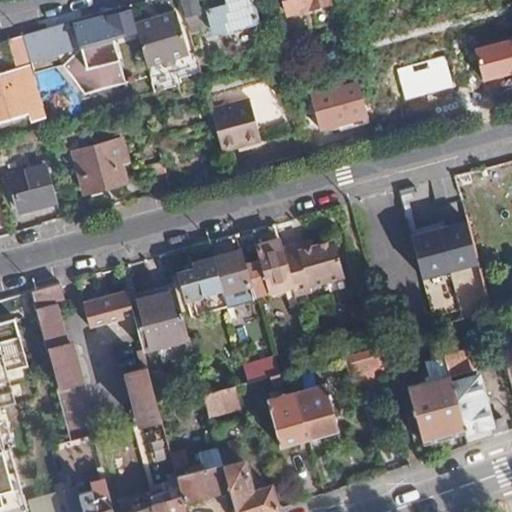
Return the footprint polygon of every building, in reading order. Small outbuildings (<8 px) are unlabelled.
[(202,13),(197,0),(178,0),(184,17),(202,13)] [(258,20),(252,0),(230,0),(231,2),(209,9),(216,32),(258,20)] [(285,0),(289,13),(335,0),(285,0)] [(133,30),(127,9),(75,23),(81,44),(133,30)] [(137,25),(148,65),(159,63),(164,66),(172,64),(174,61),(172,59),(186,54),(175,15),(137,25)] [(24,34),(31,60),(46,54),(40,29),(24,34)] [(24,34),(10,38),(18,64),(31,60),(24,34)] [(0,117),(39,107),(27,66),(0,73),(0,117)] [(369,117),(361,83),(346,87),(345,84),(313,93),(322,130),(369,117)] [(210,110),(221,151),(261,139),(249,99),(210,110)] [(128,154),(124,139),(74,151),(86,192),(127,181),(121,157),(128,154)] [(55,200),(46,165),(10,175),(21,210),(55,200)] [(457,223),(408,227),(421,278),(470,267),(457,223)] [(282,246),(281,238),(258,244),(263,259),(244,264),(248,278),(250,285),(252,293),(292,284),(282,246)] [(282,246),(292,284),(295,295),(310,291),(308,285),(326,280),(343,276),(334,239),(311,245),(300,248),(299,242),(282,246)] [(309,239),(299,242),(300,248),(311,245),(309,239)] [(244,264),(240,248),(214,255),(223,289),(224,291),(250,285),(248,278),(244,264)] [(223,289),(214,255),(194,261),(196,267),(180,271),(188,298),(223,289)] [(187,331),(173,278),(127,290),(130,303),(133,314),(140,339),(141,342),(187,331)] [(308,285),(310,291),(312,298),(329,295),(326,280),(308,285)] [(65,296),(61,282),(44,286),(37,288),(40,303),(65,296)] [(127,290),(125,286),(82,298),(86,314),(130,303),(127,290)] [(130,303),(86,314),(89,325),(133,314),(130,303)] [(57,306),(39,309),(49,348),(66,343),(57,306)] [(22,318),(0,323),(0,511),(13,511),(32,508),(1,388),(21,384),(16,365),(33,361),(22,318)] [(66,343),(49,348),(58,385),(81,380),(71,341),(66,343)] [(352,375),(384,367),(378,344),(346,353),(352,375)] [(440,348),(441,353),(448,378),(472,371),(465,350),(449,354),(447,346),(440,348)] [(391,353),(398,377),(410,374),(403,350),(391,353)] [(425,442),(463,431),(449,383),(448,378),(441,353),(424,358),(430,379),(408,385),(425,442)] [(276,373),(272,359),(243,365),(247,382),(253,380),(271,375),(276,373)] [(319,372),(316,362),(312,363),(290,369),(292,380),(319,372)] [(140,421),(161,416),(158,404),(147,364),(126,369),(140,421)] [(274,385),(292,380),(290,369),(276,373),(271,375),(274,385)] [(463,431),(466,444),(509,430),(505,420),(492,423),(478,375),(449,383),(463,431)] [(204,394),(210,415),(247,405),(244,393),(255,388),(253,380),(247,382),(204,394)] [(296,392),(309,438),(338,430),(325,384),(296,392)] [(279,446),(309,438),(296,392),(267,399),(279,446)] [(230,488),(236,511),(267,511),(278,508),(270,484),(253,488),(245,458),(223,464),(230,488)] [(176,475),(179,487),(183,500),(230,488),(223,464),(223,463),(176,475)] [(68,511),(111,511),(105,487),(92,491),(98,511),(94,511),(83,511),(76,489),(63,492),(68,511)] [(124,511),(186,511),(183,500),(179,487),(150,495),(152,503),(124,511)]
